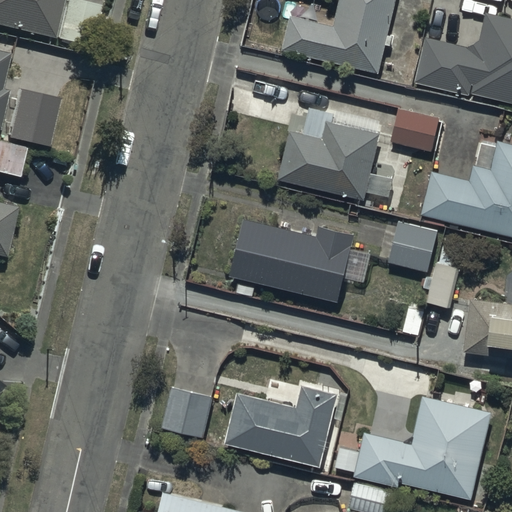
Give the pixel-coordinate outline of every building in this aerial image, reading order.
[(0,0),(0,20),(94,44),(104,4),(89,0),(0,0)] [(378,68),(385,41),(390,42),(392,33),(387,32),(395,0),(338,0),(333,23),(289,12),(281,44),(378,68)] [(511,14),(485,8),(479,36),(466,43),(426,33),(415,78),(471,92),(471,89),(511,98),(511,14)] [(0,127),(0,128),(2,121),(9,122),(6,134),(48,145),(61,95),(21,85),(17,97),(8,95),(10,88),(3,86),(12,51),(0,48),(0,127)] [(401,104),(392,137),(430,147),(439,114),(401,104)] [(291,126),(279,174),(364,195),(380,130),(327,117),(323,134),(291,126)] [(431,168),(421,211),(511,232),(511,140),(497,137),(496,143),(481,140),(476,161),(474,161),(470,177),(431,168)] [(26,146),(0,139),(0,169),(20,174),(26,146)] [(0,252),(6,254),(18,202),(0,198),(0,252)] [(245,213),(231,271),(338,298),(355,231),(320,222),(318,231),(245,213)] [(399,218),(388,259),(427,268),(437,228),(399,218)] [(465,239),(445,234),(439,260),(436,259),(427,297),(448,302),(457,264),(459,265),(465,239)] [(511,297),(472,292),(464,345),(511,352),(511,297)] [(408,303),(403,330),(420,333),(425,307),(408,303)] [(238,387),(225,437),(320,462),(339,390),(301,381),(296,402),(238,387)] [(173,383),(161,424),(202,436),(213,395),(173,383)] [(471,496),(491,408),(421,393),(411,438),(364,428),(360,448),(340,444),(336,464),(356,469),(355,474),(399,484),(400,480),(471,496)] [(390,511),(396,488),(354,479),(348,504),(367,509),(381,511),(390,511)] [(335,511),(262,511),(163,489),(158,511),(366,511),(367,509),(335,511)]
